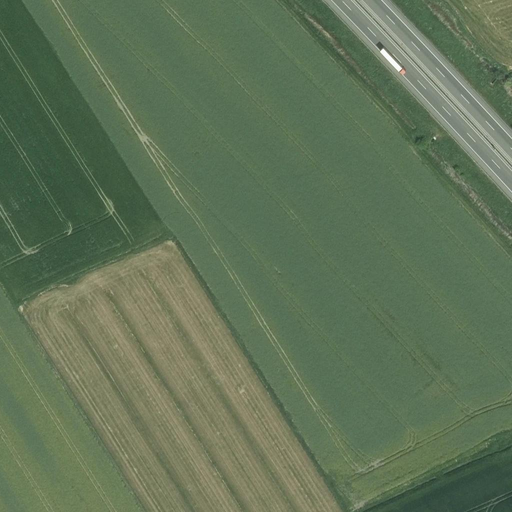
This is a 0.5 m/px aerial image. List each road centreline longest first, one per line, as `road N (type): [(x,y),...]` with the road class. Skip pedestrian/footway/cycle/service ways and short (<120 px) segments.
road 1 (motorway): [(340,0),(511,183)]
road 2 (motorway): [(511,150),(370,0)]
